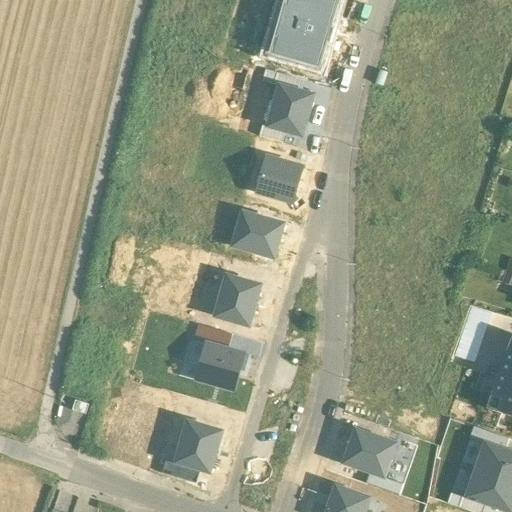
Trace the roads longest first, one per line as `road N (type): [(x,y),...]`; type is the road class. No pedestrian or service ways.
road 1 (unclassified): [(224,511),(307,239),(335,232)]
road 2 (residential): [(291,511),(329,377),(335,232)]
road 3 (residential): [(335,232),(339,151),(375,0)]
road 4 (residential): [(32,459),(191,511)]
